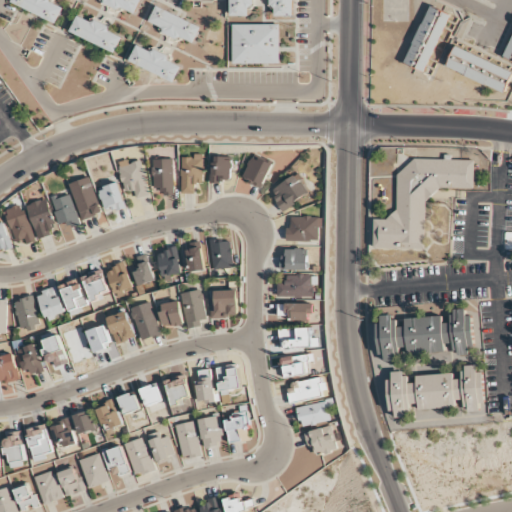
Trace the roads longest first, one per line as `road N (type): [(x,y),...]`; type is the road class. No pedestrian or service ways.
road 1 (residential): [(268,460),(272,437),(250,339),(256,243),(244,218),(202,215),(146,227),(0,276)]
road 2 (tertiary): [(400,511),(352,360),(350,125)]
road 3 (residential): [(350,125),(132,126),(54,149),(0,180)]
road 4 (residential): [(250,339),(155,357),(0,409)]
road 5 (residential): [(268,460),(95,511)]
road 6 (residential): [(511,132),(350,125)]
road 7 (tertiary): [(350,125),(351,0)]
